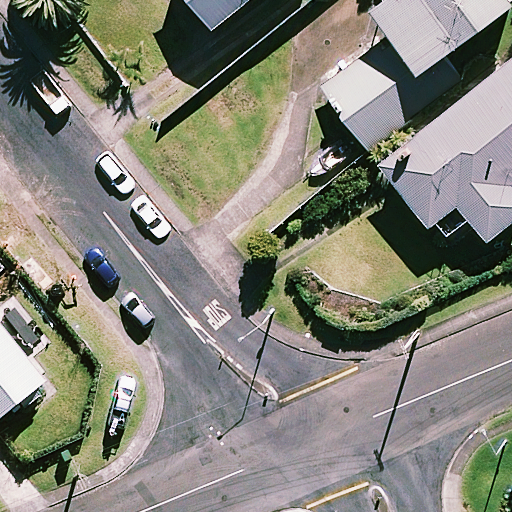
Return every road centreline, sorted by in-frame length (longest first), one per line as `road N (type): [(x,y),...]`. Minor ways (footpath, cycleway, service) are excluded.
road 1 (residential): [(0,78),(198,326),(325,438)]
road 2 (residential): [(325,438),(511,362)]
road 3 (residential): [(149,511),(325,438)]
